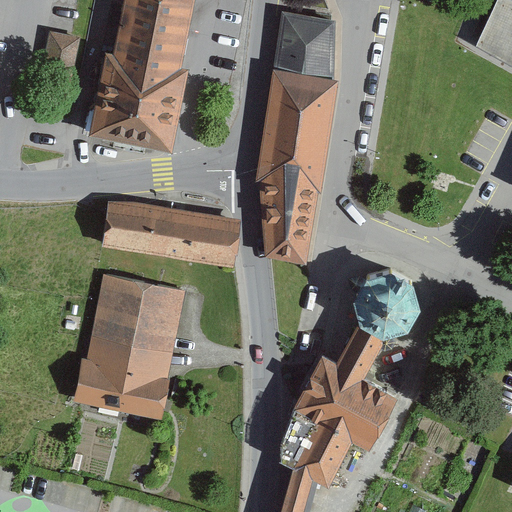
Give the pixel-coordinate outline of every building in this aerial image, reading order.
[(71,0),(50,109),(88,114),(101,42),(115,45),(116,36),(101,33),(107,0),(71,0)] [(203,0),(127,0),(100,135),(172,149),(203,0)] [(511,0),(502,0),(481,48),(511,64),(511,0)] [(261,185),(270,260),(312,264),(322,196),(326,196),(342,85),(336,84),(339,24),(286,16),(261,185)] [(224,266),(230,219),(111,203),(105,249),(224,266)] [(364,323),(390,339),(417,333),(429,311),(422,284),(398,274),(368,281),(359,298),(364,323)] [(168,376),(183,291),(104,277),(89,360),(83,359),(75,403),(165,420),(173,377),(168,376)] [(390,339),(364,323),(342,363),(328,356),(286,435),(286,467),(298,470),(286,511),(309,511),(319,479),(336,487),(359,442),(376,451),(403,398),(369,381),(390,339)]
